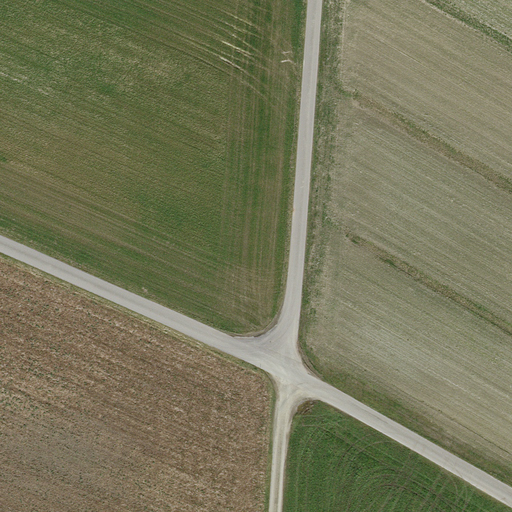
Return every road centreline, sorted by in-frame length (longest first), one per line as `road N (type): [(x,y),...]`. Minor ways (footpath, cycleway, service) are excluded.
road 1 (unclassified): [(0,248),(293,378),(511,499)]
road 2 (track): [(274,370),(295,298),(317,0)]
road 3 (track): [(275,511),(293,378)]
